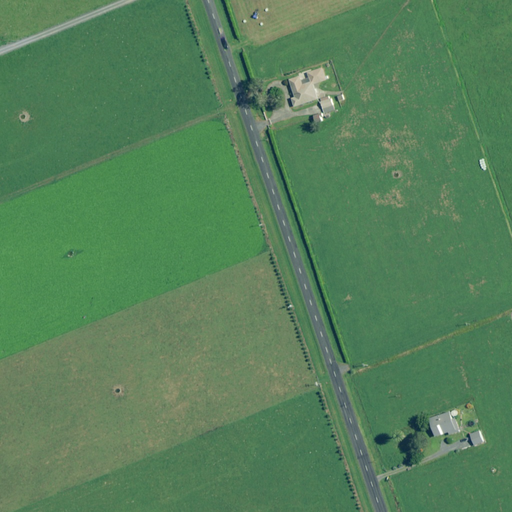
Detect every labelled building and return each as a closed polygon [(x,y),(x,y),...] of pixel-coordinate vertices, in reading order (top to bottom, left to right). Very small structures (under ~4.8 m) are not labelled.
[(328,81),(324,66),(301,73),(298,74),(299,77),(290,79),(296,98),(292,99),(294,107),(320,100),(315,85),(328,81)] [(343,92),(337,94),(339,102),(345,100),(343,92)] [(321,100),(325,114),(336,110),(332,96),(321,100)] [(451,435),(460,432),(456,418),(454,419),(451,410),(430,417),(436,437),(450,433),(451,435)] [(480,430),(470,434),(475,447),(485,443),(480,430)]
